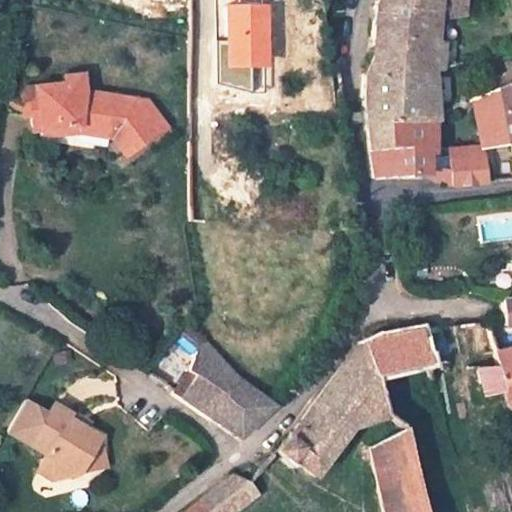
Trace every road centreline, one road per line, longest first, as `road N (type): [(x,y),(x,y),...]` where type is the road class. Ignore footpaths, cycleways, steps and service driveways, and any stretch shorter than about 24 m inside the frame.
road 1 (residential): [(365,197),(379,252),(376,304),(262,434),(161,511)]
road 2 (unknown): [(232,458),(129,373),(0,292)]
road 3 (residential): [(351,0),(342,41),(365,197)]
road 4 (residential): [(511,187),(365,197)]
road 5 (unknown): [(379,252),(488,328)]
